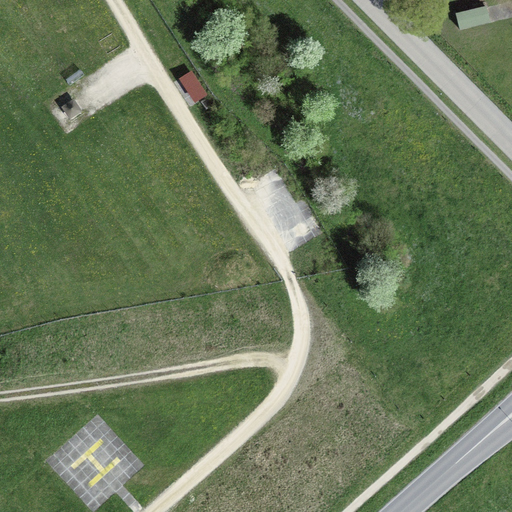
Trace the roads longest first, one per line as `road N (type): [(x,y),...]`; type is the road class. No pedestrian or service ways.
road 1 (track): [(113,0),(296,288),(304,324),(298,360),(261,416),(153,511)]
road 2 (track): [(0,400),(298,360)]
road 3 (unclassified): [(372,0),(511,141)]
road 4 (tertiary): [(511,415),(400,511)]
